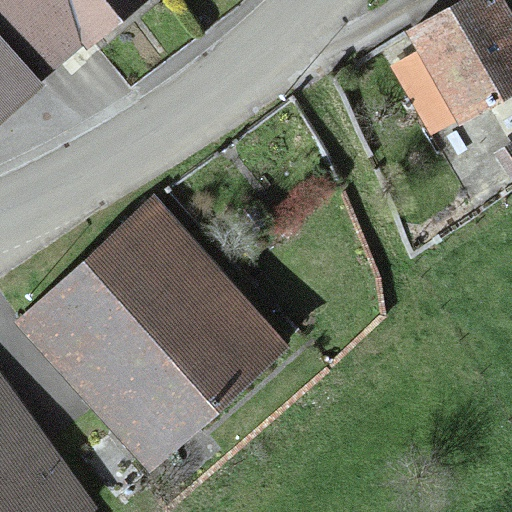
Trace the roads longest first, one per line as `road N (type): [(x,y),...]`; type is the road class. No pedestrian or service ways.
road 1 (tertiary): [(0,215),(155,137),(267,56)]
road 2 (residential): [(267,56),(395,0)]
